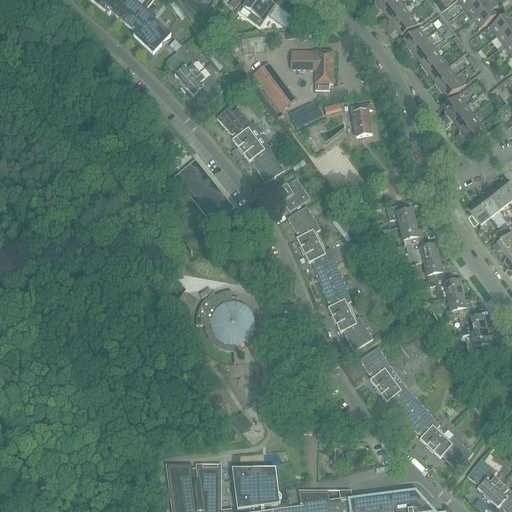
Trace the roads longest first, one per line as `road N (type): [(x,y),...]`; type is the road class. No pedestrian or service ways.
road 1 (residential): [(458,511),(331,374),(293,280),(227,170),(160,91),(82,26)]
road 2 (unclassified): [(434,191),(407,101),(372,43),(315,0)]
road 3 (unclassified): [(511,314),(459,243),(434,191)]
